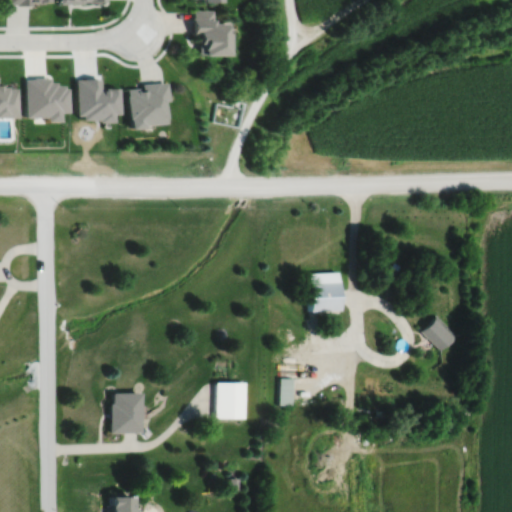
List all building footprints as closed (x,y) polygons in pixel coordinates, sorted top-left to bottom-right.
[(190,7),(190,15),(189,15),(189,32),(195,32),(195,52),(224,52),(225,38),(226,38),(226,19),(221,19),(221,17),(213,17),(213,10),(209,10),(209,7),(190,7)] [(22,76),(22,114),(44,114),(44,118),(57,117),(57,109),(65,109),(65,85),(61,85),(61,82),(54,82),(54,79),(47,79),(47,75),(31,75),(31,76),(22,76)] [(72,77),(72,112),(78,112),(78,116),(94,116),(94,118),(109,118),(109,110),(115,110),(115,84),(103,84),(103,86),(96,86),(96,75),(80,75),(80,77),(72,77)] [(124,86),(125,93),(124,93),(126,115),(127,115),(128,125),(142,124),(141,121),(163,119),(160,98),(165,97),(163,80),(155,81),(155,80),(139,81),(139,87),(136,87),(135,85),(124,86)] [(0,114),(14,114),(14,85),(5,85),(5,83),(0,83),(0,114)] [(390,260),(384,273),(391,276),(397,264),(390,260)] [(305,271),(306,309),(337,308),(336,270),(305,271)] [(418,329),(439,348),(454,332),(432,313),(418,329)] [(277,376),(276,403),(290,404),(291,376),(277,376)] [(213,380),(213,416),(243,416),(243,380),(213,380)] [(109,391),(109,402),(106,402),(107,431),(138,431),(138,391),(109,391)] [(227,477),(227,489),(236,489),(236,477),(227,477)] [(104,503),(104,511),(130,511),(130,495),(107,495),(107,503),(104,503)]
